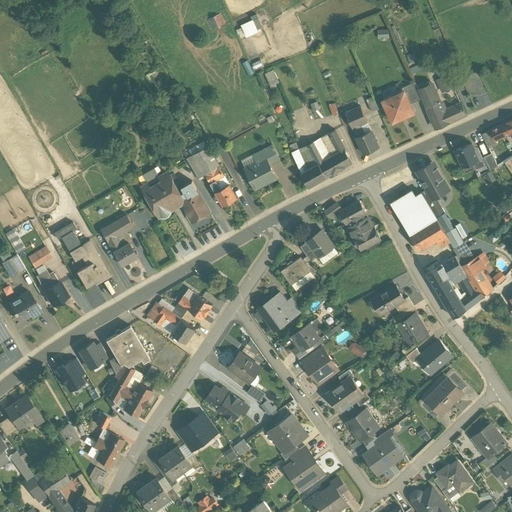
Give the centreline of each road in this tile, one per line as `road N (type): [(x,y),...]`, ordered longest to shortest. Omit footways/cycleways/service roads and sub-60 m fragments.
road 1 (residential): [(271,223),(82,335),(0,396)]
road 2 (residential): [(498,391),(427,289),(365,177)]
road 3 (residential): [(374,501),(232,310)]
road 4 (residential): [(107,511),(232,310)]
road 5 (residential): [(498,391),(374,501)]
road 6 (residential): [(511,110),(365,177)]
